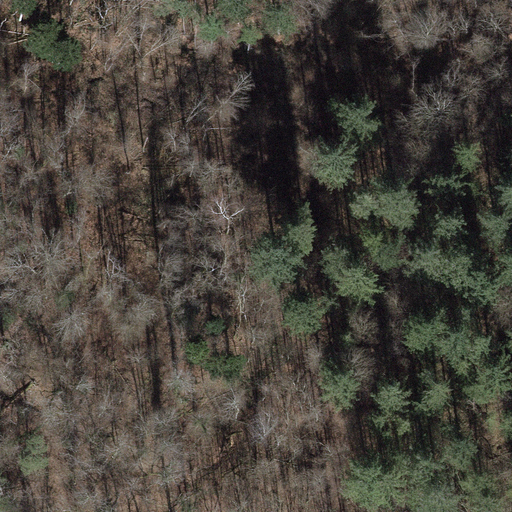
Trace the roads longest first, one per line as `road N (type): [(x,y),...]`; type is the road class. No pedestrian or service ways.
road 1 (track): [(511,39),(416,211),(326,511)]
road 2 (track): [(278,0),(344,77),(416,211)]
